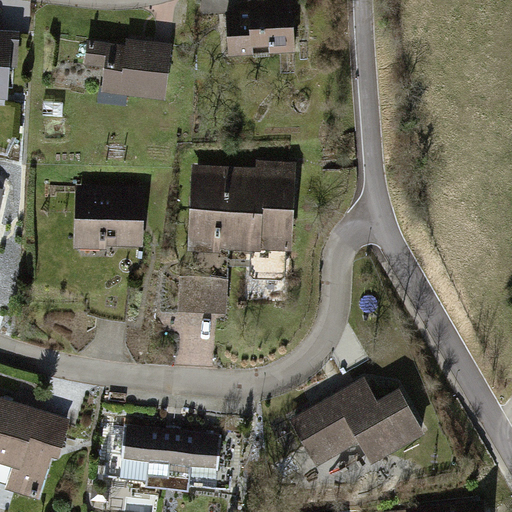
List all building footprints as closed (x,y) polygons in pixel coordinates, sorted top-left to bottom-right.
[(251,0),(253,13),(231,14),(233,52),(294,48),(291,0),(251,0)] [(24,30),(0,29),(0,101),(23,102),(24,30)] [(180,99),(188,44),(137,37),(136,45),(96,40),(93,62),(119,65),(115,90),(180,99)] [(271,168),(204,169),(206,247),(311,244),(309,162),(271,162),(271,168)] [(148,182),(85,187),(90,247),(153,242),(148,182)] [(20,187),(0,183),(0,261),(3,262),(20,187)] [(232,311),(232,270),(184,269),(183,310),(232,311)] [(365,379),(295,419),(318,459),(361,435),(373,455),(418,429),(419,431),(424,429),(401,389),(379,402),(365,379)] [(68,420),(0,399),(0,456),(18,462),(10,488),(38,496),(51,452),(58,454),(68,420)] [(221,433),(128,424),(124,465),(217,474),(221,433)] [(484,511),(483,499),(389,511),(388,511),(484,511)]
